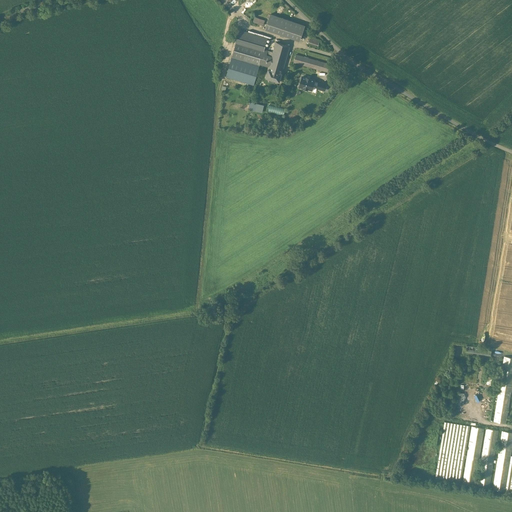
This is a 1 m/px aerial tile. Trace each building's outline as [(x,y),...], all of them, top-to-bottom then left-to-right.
[(305,26),(271,14),(266,28),(300,40),(305,26)] [(265,25),(267,19),(256,16),(254,22),(265,25)] [(267,38),(240,30),(237,42),(263,50),(264,49),(267,38)] [(237,42),(236,42),(232,58),(259,66),(260,62),(262,54),(263,50),(237,42)] [(290,47),(276,42),(272,57),(266,55),(262,54),(260,62),(269,65),(283,69),(290,47)] [(318,61),(296,55),(294,62),(316,69),(318,61)] [(259,66),(232,58),(226,77),(253,85),(259,66)] [(283,69),(269,65),(266,78),(270,79),(269,82),(274,83),(275,81),(279,82),(283,69)] [(306,78),(302,77),(299,86),(304,88),(303,88),(308,89),(312,90),(313,85),(317,86),(319,82),(314,81),(314,80),(310,79),(311,78),(306,77),(306,78)] [(263,113),(266,105),(252,101),(249,108),(263,113)] [(284,116),(286,109),(270,105),(268,112),(284,116)] [(218,302),(209,304),(211,311),(220,309),(218,302)] [(492,349),(467,345),(466,352),(491,356),(492,349)] [(497,374),(488,372),(491,356),(466,352),(456,415),(494,422),(499,385),(496,384),(497,374)] [(511,357),(504,356),(499,385),(494,422),(506,424),(511,388),(511,357)] [(511,450),(511,432),(502,431),(497,460),(494,460),(499,430),(486,428),(481,458),(480,458),(485,428),(472,426),(467,455),(465,455),(470,426),(445,422),(435,480),(461,484),(465,458),(467,458),(462,485),(475,487),(479,460),(481,460),(477,487),(490,489),(494,462),(497,463),(493,489),(511,492),(511,456),(511,450)]
